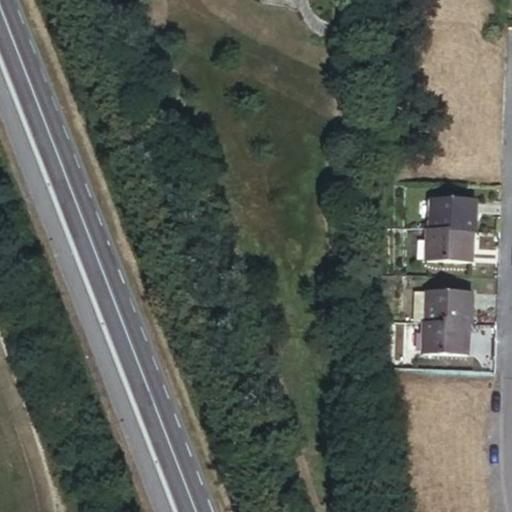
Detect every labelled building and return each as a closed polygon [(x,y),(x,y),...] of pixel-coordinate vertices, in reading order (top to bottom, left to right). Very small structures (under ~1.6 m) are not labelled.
[(139,2),(123,7),(132,32),(148,27),(139,2)] [(345,145),(371,145),(371,121),(345,121),(345,145)] [(431,199),(429,233),(470,235),(473,235),(475,202),(431,199)] [(429,233),(426,233),(424,264),(469,266),(470,235),(429,233)] [(403,294),(402,325),(414,326),(467,328),(470,328),(471,297),(403,294)] [(467,328),(414,326),(413,354),(466,356),(467,328)]
